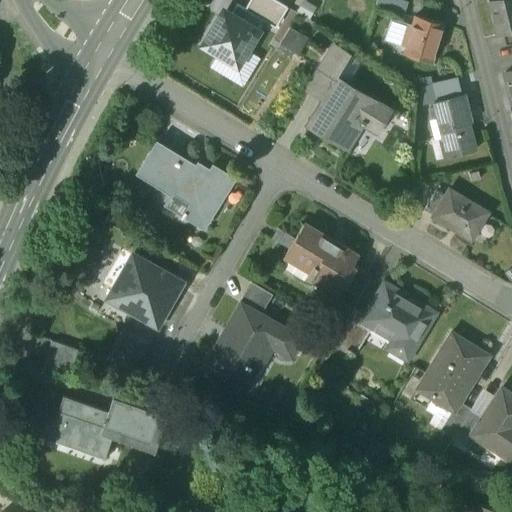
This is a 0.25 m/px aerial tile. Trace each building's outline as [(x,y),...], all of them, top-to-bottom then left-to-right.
[(275,29),(287,8),(273,0),(250,0),(244,10),(262,21),(275,29)] [(399,0),(375,0),(373,9),(403,18),(407,2),(399,0)] [(511,0),(494,0),(488,2),(497,37),(504,35),(506,44),(511,42),(511,0)] [(316,9),(303,2),(296,14),(309,22),(316,9)] [(256,31),(262,21),(244,10),(237,6),(231,17),(256,31)] [(223,12),(202,46),(237,67),(258,33),(256,31),(231,17),(223,12)] [(442,27),(413,18),(411,25),(405,46),(402,56),(431,64),(442,27)] [(406,24),(400,45),(405,46),(411,25),(406,24)] [(280,45),(297,55),(307,38),(290,28),(280,45)] [(389,112),(335,80),(349,57),(333,47),(315,76),(330,85),(322,98),(327,101),(310,129),(345,151),(361,125),(375,134),(389,112)] [(455,81),(431,87),(435,103),(460,97),(455,81)] [(435,103),(433,104),(442,140),(438,141),(443,159),(472,152),(466,125),(470,124),(463,97),(460,97),(435,103)] [(197,170),(156,145),(138,176),(170,196),(163,208),(181,219),(180,219),(182,221),(184,218),(203,230),(233,180),(212,168),(206,179),(195,173),(197,170)] [(445,197),(435,191),(423,211),(433,217),(445,197)] [(485,213),(448,191),(445,197),(433,217),(448,226),(449,226),(456,230),(456,231),(469,239),(485,213)] [(341,249),(303,226),(285,256),(311,271),(305,281),(308,283),(309,283),(334,297),(340,287),(341,288),(353,267),(352,266),(359,255),(343,246),(341,249)] [(137,259),(122,250),(102,286),(117,294),(137,259)] [(181,284),(137,259),(117,294),(112,304),(156,329),(181,284)] [(372,278),(353,267),(341,288),(359,298),(372,278)] [(271,296),(250,284),(238,306),(241,307),(242,305),(260,316),(271,296)] [(410,301),(382,285),(363,316),(363,317),(366,319),(395,336),(387,350),(406,362),(435,313),(411,299),(410,301)] [(241,307),(219,345),(216,344),(204,366),(243,387),(266,346),(288,358),(299,338),(260,316),(242,305),(241,307)] [(353,310),(331,346),(345,355),(366,319),(363,317),(363,316),(353,310)] [(147,345),(123,332),(107,361),(133,370),(147,345)] [(488,356),(450,333),(420,384),(433,392),(430,399),(452,412),(454,413),(459,404),(488,356)] [(77,351),(51,342),(42,367),(68,377),(77,351)] [(511,395),(501,388),(482,417),(471,434),(472,435),(492,449),(494,446),(505,452),(502,457),(511,464),(511,395)] [(108,412),(63,397),(54,421),(52,421),(50,428),(52,429),(48,440),(65,446),(68,438),(107,452),(113,432),(150,445),(161,414),(112,398),(108,412)] [(470,410),(459,404),(454,413),(452,412),(440,432),(452,439),(470,410)] [(482,417),(470,410),(452,439),(465,447),(472,435),(471,434),(482,417)]
